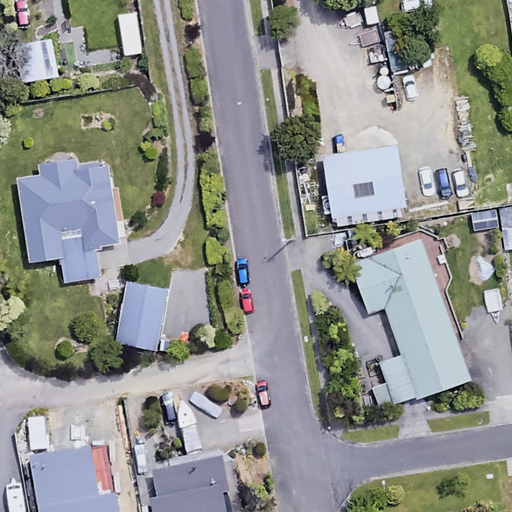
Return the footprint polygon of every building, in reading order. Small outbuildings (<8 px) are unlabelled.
[(56,76),(51,36),(11,41),(16,81),(56,76)] [(405,214),(396,147),(323,156),(332,224),(405,214)] [(77,169),(76,162),(38,167),(39,177),(17,180),(27,262),(61,258),(63,281),(98,276),(94,248),(119,244),(109,165),(77,169)] [(470,382),(420,241),(351,265),(367,312),(384,306),(401,355),(378,363),(384,379),(366,385),(375,410),(416,395),(418,401),(470,382)] [(165,289),(126,284),(118,346),(157,351),(165,289)] [(229,497),(225,465),(150,475),(154,511),(226,511),(225,497),(229,497)] [(93,511),(93,470),(76,471),(77,488),(66,489),(65,511),(93,511)] [(136,506),(132,473),(114,476),(118,508),(136,506)]
